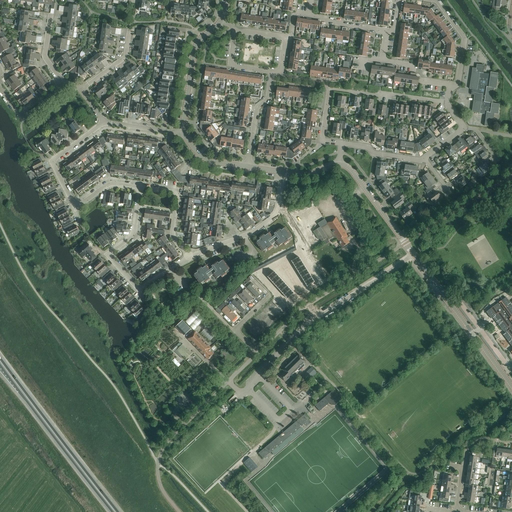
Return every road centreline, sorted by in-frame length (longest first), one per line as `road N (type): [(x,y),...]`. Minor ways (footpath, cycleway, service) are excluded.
road 1 (trunk): [(117,511),(0,357)]
road 2 (residential): [(140,187),(109,185),(75,208),(51,161),(103,122)]
road 3 (trunk): [(0,365),(112,511)]
road 4 (residential): [(321,140),(330,89),(447,102)]
road 5 (tertiary): [(511,386),(414,254)]
road 6 (unclassified): [(279,331),(406,243)]
road 7 (unclassified): [(290,342),(414,254)]
road 8 (residential): [(139,289),(107,254),(133,232),(140,187)]
road 9 (tertiary): [(182,130),(194,47),(221,19)]
